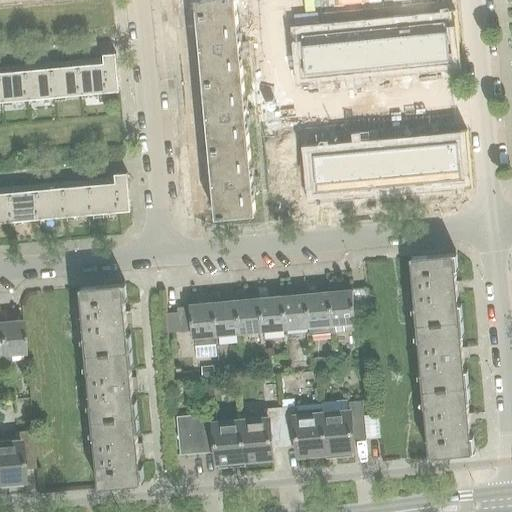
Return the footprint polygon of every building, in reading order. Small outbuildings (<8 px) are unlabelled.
[(195,0),(215,218),(267,214),(264,185),(257,186),(240,0),(195,0)] [(447,22),(425,24),(429,62),(450,60),(447,22)] [(425,24),(405,26),(409,64),(429,62),(425,24)] [(405,26),(385,28),(388,66),(409,64),(405,26)] [(385,28),(364,30),(368,68),(388,66),(385,28)] [(364,30),(344,31),(348,70),(368,68),(364,30)] [(344,31),(324,33),(327,72),(348,70),(344,31)] [(324,33),(302,35),(306,74),(327,72),(324,33)] [(0,100),(118,90),(115,53),(102,54),(103,64),(0,73),(0,100)] [(441,85),(431,86),(432,99),(442,98),(441,85)] [(431,86),(422,87),(423,100),(432,99),(431,86)] [(400,89),(391,90),(392,103),(401,102),(400,89)] [(391,90),(381,91),(383,104),(392,103),(391,90)] [(359,93),(350,94),(351,106),(361,105),(359,93)] [(350,94),(341,95),(342,107),(351,106),(350,94)] [(330,96),(320,97),(321,109),(331,108),(330,96)] [(443,106),(433,107),(435,119),(444,118),(443,106)] [(433,107),(424,108),(425,120),(435,119),(433,107)] [(393,110),(383,111),(385,123),(394,123),(393,110)] [(402,110),(393,110),(394,123),(403,122),(402,110)] [(362,113),(352,114),(353,126),(363,125),(362,113)] [(352,114),(343,115),(344,127),(353,126),(352,114)] [(332,116),(322,117),(324,129),(333,128),(332,116)] [(458,142),(437,144),(441,181),(462,179),(458,142)] [(437,144),(417,146),(420,183),(441,181),(437,144)] [(417,146),(396,147),(400,185),(420,183),(417,146)] [(396,147),(376,149),(380,187),(400,185),(396,147)] [(376,149),(356,151),(359,189),(380,187),(376,149)] [(356,151),(335,153),(339,191),(359,189),(356,151)] [(335,153),(314,154),(317,193),(339,191),(335,153)] [(0,222),(130,210),(126,173),(112,174),(113,183),(0,193),(0,222)] [(416,324),(460,320),(454,254),(410,258),(416,324)] [(338,291),(336,281),(328,282),(329,292),(332,334),(356,332),(352,289),(338,291)] [(304,284),(305,294),(308,327),(310,326),(311,336),(332,334),(329,292),(314,293),(312,283),(304,284)] [(284,329),(308,327),(305,294),(290,295),(289,285),(280,287),(281,297),(284,329)] [(80,292),(86,358),(130,354),(123,288),(80,292)] [(257,289),(258,298),(261,331),(284,329),(281,297),(267,298),(264,288),(257,289)] [(235,291),(236,301),(238,333),(261,331),(258,298),(244,300),(242,290),(235,291)] [(221,302),(218,293),(212,293),(213,303),(215,335),(238,333),(236,301),(221,302)] [(201,304),(197,294),(188,295),(192,337),(193,337),(194,346),(216,344),(215,335),(213,303),(201,304)] [(4,313),(0,312),(0,351),(0,355),(6,354),(7,361),(24,360),(23,352),(25,352),(22,320),(7,321),(4,313)] [(178,313),(166,314),(167,333),(180,333),(178,313)] [(466,386),(460,320),(416,324),(423,390),(466,386)] [(86,358),(93,424),(136,420),(130,354),(86,358)] [(335,357),(323,358),(325,371),(336,370),(335,357)] [(261,364),(245,365),(246,376),(262,375),(261,364)] [(214,366),(202,367),(203,378),(215,378),(214,366)] [(235,366),(219,367),(220,378),(236,377),(235,366)] [(429,457),(472,452),(466,386),(423,390),(429,457)] [(347,410),(321,412),(321,413),(325,454),(354,452),(353,439),(366,438),(363,400),(346,402),(347,410)] [(283,407),(280,407),(284,445),(297,444),(298,457),(325,454),(321,413),(321,412),(321,404),(294,406),(283,407)] [(265,418),(241,420),(244,461),(272,458),(271,447),(284,445),(280,407),(264,409),(265,418)] [(198,415),(178,416),(182,455),(202,453),(215,452),(216,463),(244,461),(241,420),(240,419),(215,421),(215,413),(198,415)] [(142,486),(136,420),(93,424),(99,491),(142,486)] [(0,483),(24,481),(23,469),(35,468),(32,430),(15,432),(16,439),(0,440),(0,483)]
